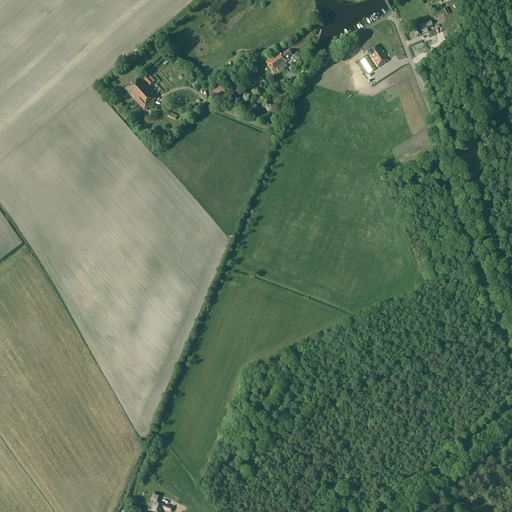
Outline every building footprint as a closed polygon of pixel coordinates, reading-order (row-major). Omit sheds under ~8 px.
[(442,19),(443,19),(441,15),(440,15),(433,18),(436,25),(441,24),(439,20),(442,19)] [(428,32),(426,28),(423,29),(421,24),(412,28),(416,37),(428,32)] [(386,64),(385,63),(388,60),(378,44),(367,52),(377,68),(381,65),(382,67),(386,64)] [(289,50),(281,55),(279,52),(266,62),(268,66),(267,66),(272,73),(273,73),(275,76),(279,73),(277,70),(287,63),(285,60),(292,55),(289,50)] [(367,58),(361,62),(369,73),(375,69),(367,58)] [(147,76),(143,79),(149,85),(153,82),(147,76)] [(260,76),(253,80),(256,85),(258,87),(264,82),(263,80),(260,76)] [(144,111),(154,102),(154,101),(157,98),(138,77),(125,89),(144,111)] [(158,502),(161,495),(154,492),(151,500),(154,502),(151,510),(154,511),(155,511),(160,511),(162,509),(170,511),(172,508),(166,506),(164,505),(158,502)]
